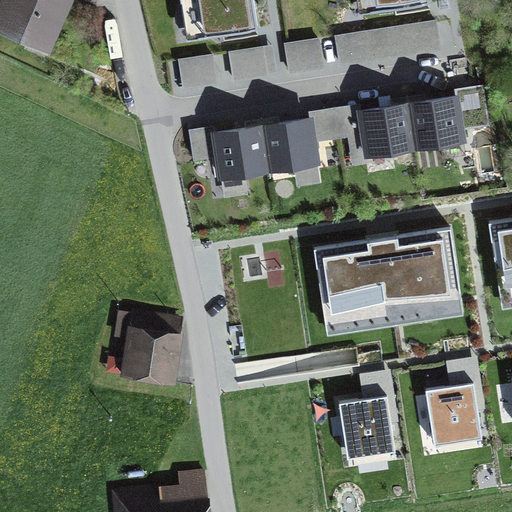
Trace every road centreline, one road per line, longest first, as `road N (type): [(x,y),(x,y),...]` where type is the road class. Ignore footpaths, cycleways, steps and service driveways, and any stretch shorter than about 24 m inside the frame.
road 1 (unclassified): [(225,511),(202,341),(151,111)]
road 2 (residential): [(151,111),(447,59)]
